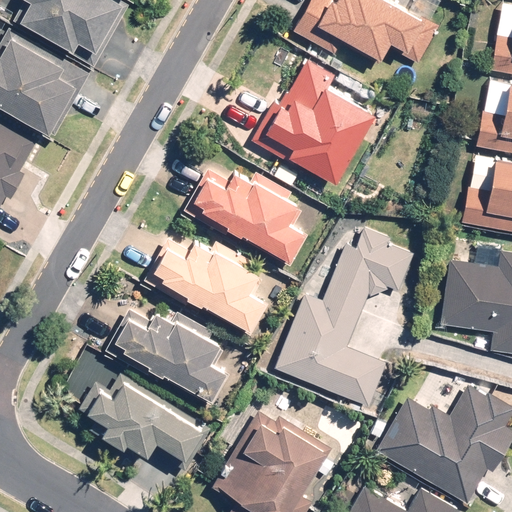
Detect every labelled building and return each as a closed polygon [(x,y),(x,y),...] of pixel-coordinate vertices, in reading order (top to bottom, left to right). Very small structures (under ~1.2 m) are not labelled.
[(127,3),(121,0),(21,0),(11,17),(42,34),(43,31),(70,46),(75,38),(93,48),(107,22),(114,26),(127,3)] [(388,44),(417,60),(437,23),(393,0),(305,0),(291,27),(334,50),(339,39),(379,60),(388,44)] [(511,0),(501,0),(490,67),(511,70),(511,0)] [(0,102),(46,129),(65,95),(73,99),(89,70),(7,24),(0,37),(0,102)] [(333,178),(372,110),(326,84),(333,72),(305,56),(279,101),(272,98),(250,137),(291,159),(293,156),(333,178)] [(482,108),(475,142),(511,148),(511,78),(506,77),(499,111),(482,108)] [(0,200),(4,193),(8,195),(23,170),(19,167),(36,137),(0,116),(0,200)] [(511,157),(474,150),(461,218),(511,227),(511,157)] [(290,188),(254,168),(249,178),(232,169),(228,177),(206,165),(182,207),(225,231),(227,227),(289,262),(307,230),(291,221),(300,206),(294,203),(296,200),(286,195),(290,188)] [(369,293),(386,286),(384,282),(397,287),(413,250),(387,239),(389,234),(363,223),(354,243),(344,239),(320,297),(303,290),(273,363),(367,402),(384,360),(345,343),(367,289),(369,293)] [(250,257),(214,237),(209,247),(192,238),(188,246),(166,234),(142,276),(185,300),(187,296),(249,331),(267,299),(251,291),(260,275),(255,272),(256,269),(246,264),(250,257)] [(497,262),(449,256),(440,320),(492,327),(489,347),(511,349),(511,249),(499,248),(497,262)] [(211,328),(175,307),(174,310),(165,305),(161,312),(154,308),(149,316),(128,304),(104,346),(146,370),(148,366),(210,401),(228,370),(213,361),(221,345),(216,342),(218,339),(208,334),(211,328)] [(210,424),(120,369),(109,387),(94,378),(78,404),(104,420),(98,431),(120,444),(123,439),(143,451),(148,444),(184,466),(210,424)] [(405,393),(374,446),(465,499),(485,465),(491,469),(511,432),(511,427),(505,423),(511,410),(511,402),(487,389),(485,392),(466,381),(448,412),(431,401),(428,406),(405,393)] [(274,417),(258,407),(211,482),(234,497),(226,511),(227,511),(301,511),(311,498),(298,490),(313,466),(325,473),(334,460),(324,454),(330,445),(277,412),(274,417)] [(455,511),(458,507),(419,484),(405,508),(363,484),(346,511),(455,511)]
